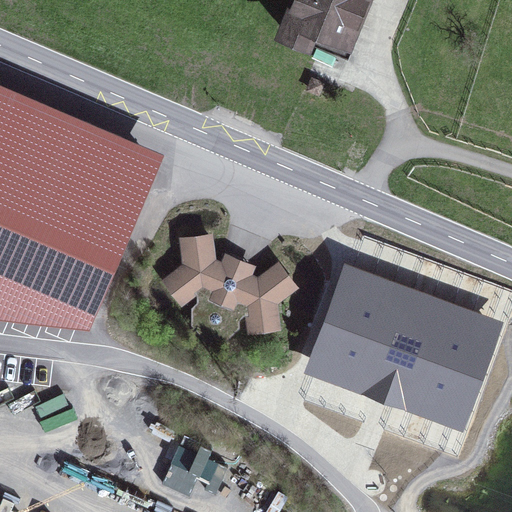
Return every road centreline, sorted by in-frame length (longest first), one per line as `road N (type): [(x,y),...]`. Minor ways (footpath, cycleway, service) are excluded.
road 1 (secondary): [(511,263),(0,46)]
road 2 (track): [(295,511),(256,484),(0,359)]
